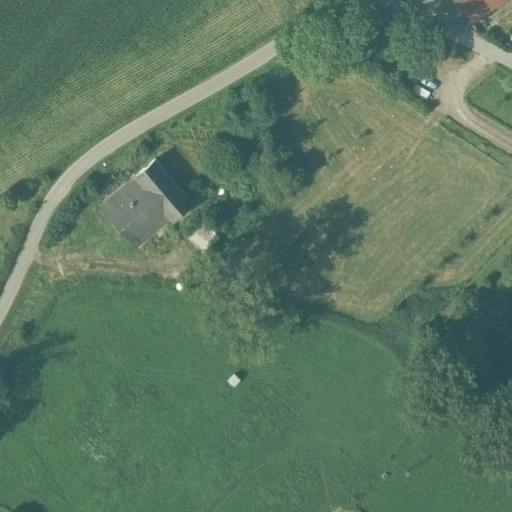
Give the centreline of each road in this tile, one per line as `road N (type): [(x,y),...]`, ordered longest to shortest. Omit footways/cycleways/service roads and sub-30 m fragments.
road 1 (unclassified): [(341,0),(94,150),(55,199),(0,302)]
road 2 (unclassified): [(511,60),(387,0)]
